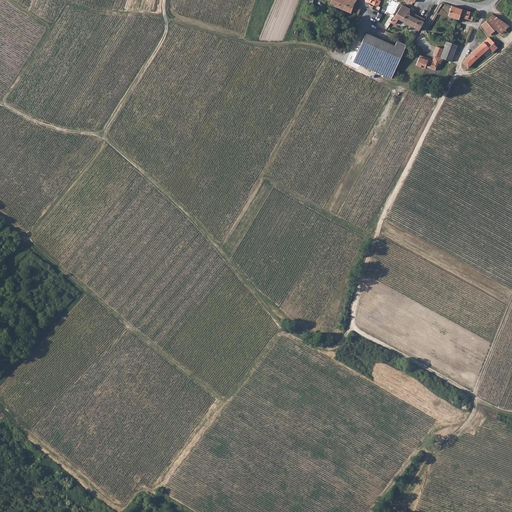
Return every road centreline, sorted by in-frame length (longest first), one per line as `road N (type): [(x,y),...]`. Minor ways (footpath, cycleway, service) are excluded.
road 1 (track): [(444,96),(385,83),(318,49),(230,39),(164,15),(163,40),(103,136)]
road 2 (track): [(0,214),(128,328),(226,398)]
road 3 (track): [(351,327),(368,255),(458,67)]
road 4 (track): [(103,136),(216,247),(280,333)]
road 5 (track): [(9,0),(51,26),(65,4),(164,15),(163,0)]
road 6 (track): [(473,394),(462,429),(435,451),(418,449),(370,511)]
road 7 (track): [(473,394),(351,327)]
road 8 (track): [(260,176),(376,236)]
road 9 (track): [(27,236),(103,136)]
